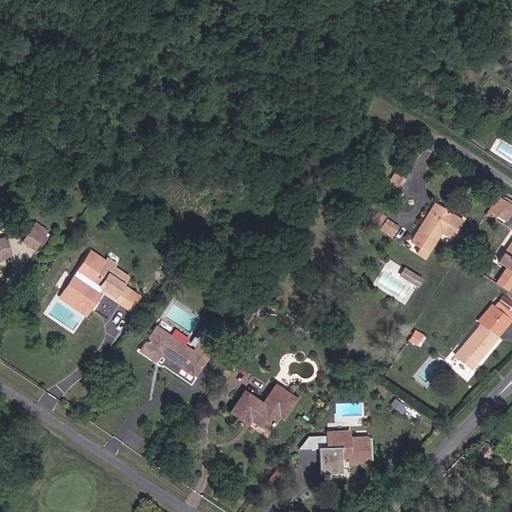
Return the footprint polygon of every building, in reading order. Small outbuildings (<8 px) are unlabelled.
[(457,226),(463,216),(455,211),(455,210),(439,199),(414,236),(434,247),(449,221),(457,226)] [(511,218),(511,216),(511,210),(494,199),(486,211),(498,219),(503,213),(511,218)] [(43,230),(27,220),(17,237),(33,247),(43,230)] [(96,251),(104,256),(107,252),(98,247),(96,251)] [(511,248),(502,262),(511,269),(511,248)] [(104,256),(96,251),(83,271),(100,281),(98,284),(127,303),(136,289),(119,278),(124,269),(104,256)] [(404,276),(413,282),(417,275),(408,269),(404,276)] [(83,271),(81,273),(98,284),(100,281),(83,271)] [(413,282),(419,286),(424,279),(417,275),(413,282)] [(509,321),(511,316),(511,305),(498,295),(489,306),(509,321)] [(483,354),(504,328),(488,315),(476,330),(472,328),(468,333),(471,336),(466,341),(483,354)] [(162,360),(195,380),(217,344),(203,335),(190,354),(157,332),(143,355),(158,365),(162,360)] [(283,414),(285,415),(297,395),(279,383),(266,404),(250,394),(236,417),(248,424),(251,422),(270,434),(283,414)] [(351,464),(368,465),(369,441),(353,441),(353,435),(334,435),(333,457),(326,457),(325,474),(337,475),(338,459),(351,460),(351,464)]
